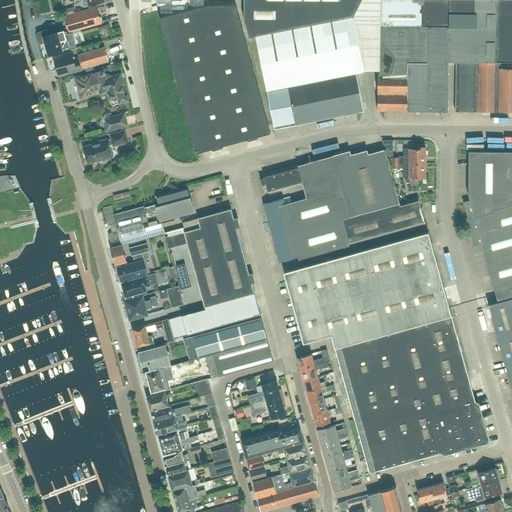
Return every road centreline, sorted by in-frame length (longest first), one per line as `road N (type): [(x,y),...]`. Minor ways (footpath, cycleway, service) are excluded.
road 1 (residential): [(171,511),(84,197)]
road 2 (unclassified): [(510,446),(448,223),(444,130)]
road 3 (unclassified): [(444,130),(328,134),(233,160)]
road 4 (residential): [(289,359),(233,160)]
road 5 (residential): [(252,511),(219,385),(289,359)]
road 6 (residential): [(327,498),(289,359)]
road 7 (residential): [(84,197),(42,61)]
